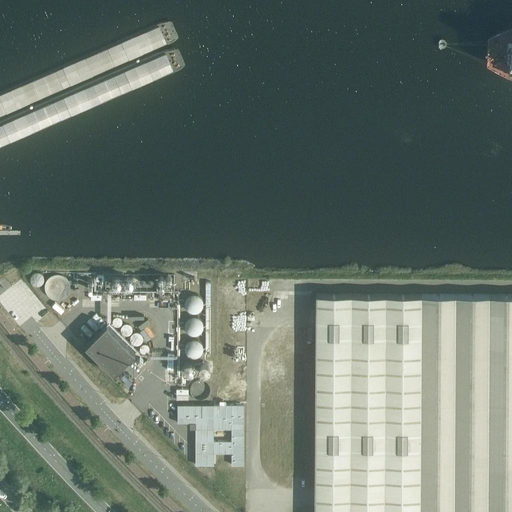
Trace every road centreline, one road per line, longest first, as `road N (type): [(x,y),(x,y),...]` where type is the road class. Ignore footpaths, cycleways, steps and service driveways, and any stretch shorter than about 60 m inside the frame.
road 1 (unclassified): [(202,511),(6,298)]
road 2 (unknown): [(233,324),(225,479),(235,493),(264,505)]
road 3 (secondary): [(105,511),(0,399)]
